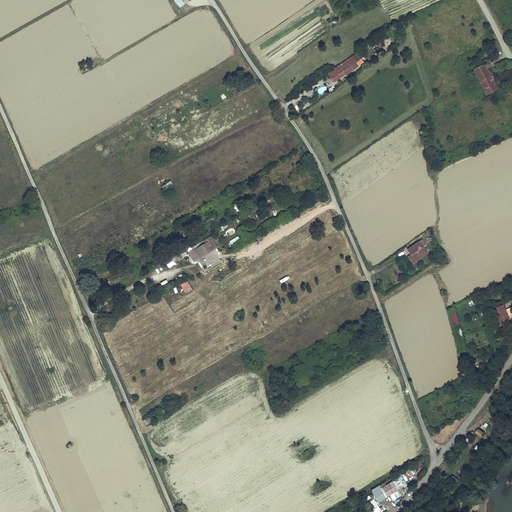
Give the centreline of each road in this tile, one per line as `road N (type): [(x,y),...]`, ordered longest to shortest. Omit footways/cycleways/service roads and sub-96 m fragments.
road 1 (unclassified): [(429,443),(324,175),(211,0)]
road 2 (unclassified): [(0,104),(174,511)]
road 3 (unknown): [(335,201),(235,264),(206,273),(185,267)]
road 4 (unclassified): [(0,376),(60,511)]
